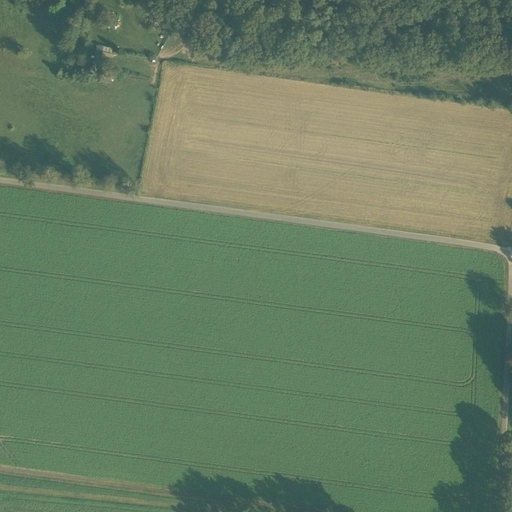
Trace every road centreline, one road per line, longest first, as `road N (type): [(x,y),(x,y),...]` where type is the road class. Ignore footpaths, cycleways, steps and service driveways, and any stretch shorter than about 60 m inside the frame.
road 1 (unclassified): [(0,179),(511,254)]
road 2 (unclassified): [(501,511),(511,265)]
road 3 (track): [(229,511),(0,488)]
